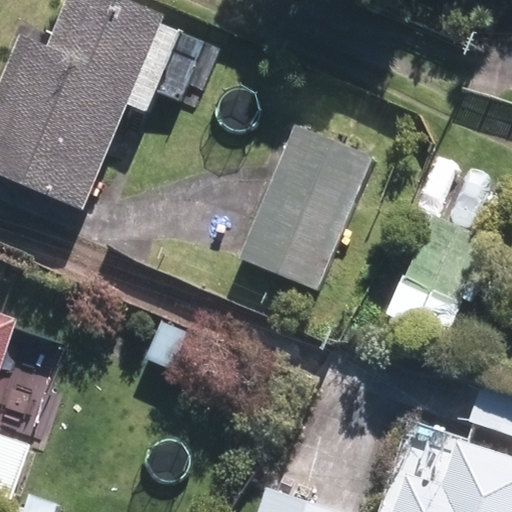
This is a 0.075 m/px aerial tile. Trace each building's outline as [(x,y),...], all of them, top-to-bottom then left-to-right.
[(144,21),(91,0),(70,0),(42,70),(11,58),(0,86),(0,183),(69,211),(144,21)] [(373,157),(310,132),(258,263),(320,288),(373,157)] [(483,247),(435,227),(409,289),(457,309),(483,247)] [(511,382),(496,377),(482,417),(511,427),(511,382)] [(511,511),(511,477),(451,457),(436,501),(401,490),(393,511),(511,511)] [(330,511),(275,493),(268,511),(330,511)]
